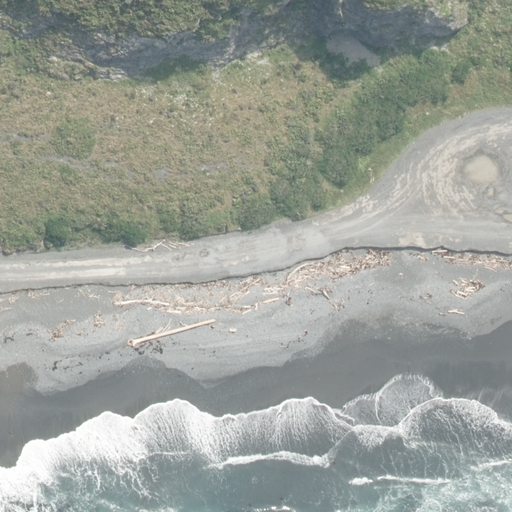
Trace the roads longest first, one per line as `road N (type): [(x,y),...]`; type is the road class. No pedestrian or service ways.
road 1 (track): [(511,220),(405,222),(270,252),(0,269)]
road 2 (track): [(405,222),(440,175),(495,135),(511,132)]
